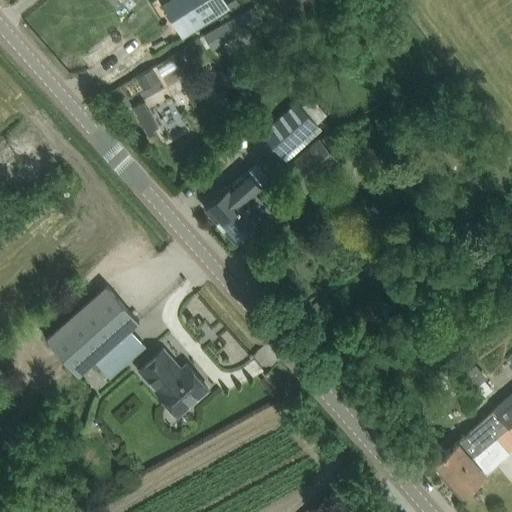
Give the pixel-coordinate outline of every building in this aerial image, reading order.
[(217,15),(207,0),(171,0),(163,6),(182,38),(217,15)] [(233,17),(215,27),(224,42),(263,20),(254,5),(233,17)] [(152,67),(137,76),(142,86),(158,77),(152,67)] [(319,125),(296,100),(262,131),(284,156),(319,125)] [(340,161),(318,137),(286,166),(308,190),(340,161)] [(221,194),(206,207),(221,224),(246,202),(245,200),(271,177),(257,161),(231,185),(221,194)] [(221,224),(235,240),(250,227),(269,209),(255,194),(247,202),(246,202),(221,224)] [(46,338),(79,375),(140,321),(107,284),(46,338)] [(163,348),(140,369),(158,389),(157,390),(178,414),(208,387),(187,363),(180,370),(173,362),(174,360),(163,348)] [(432,463),(446,479),(511,421),(511,393),(479,422),(482,426),(462,444),(459,440),(432,463)] [(511,421),(446,479),(461,496),(510,452),(509,451),(511,448),(511,421)]
